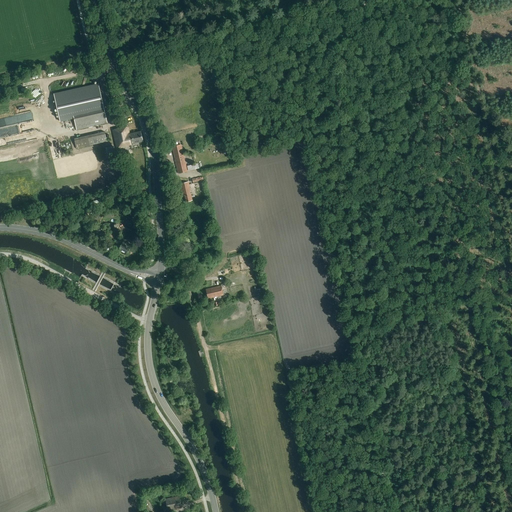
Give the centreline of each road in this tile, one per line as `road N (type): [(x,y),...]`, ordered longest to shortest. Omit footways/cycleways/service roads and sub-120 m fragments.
road 1 (track): [(115,64),(393,0)]
road 2 (secondary): [(161,271),(151,136),(115,64),(97,0)]
road 3 (track): [(243,511),(188,287),(162,264)]
road 4 (track): [(511,249),(456,0)]
road 5 (primary): [(215,511),(198,459),(153,381),(149,322)]
road 6 (unclassified): [(149,322),(31,260),(0,254)]
road 7 (primary): [(0,227),(63,239),(125,269)]
